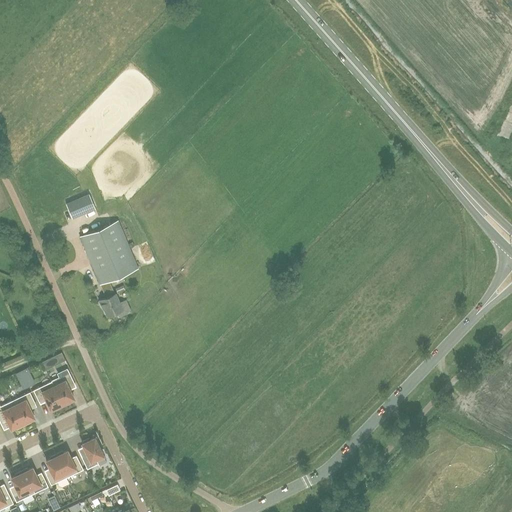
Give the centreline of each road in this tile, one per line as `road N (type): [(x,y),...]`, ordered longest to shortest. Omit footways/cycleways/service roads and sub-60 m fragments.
road 1 (track): [(232,511),(161,469),(124,435),(0,170)]
road 2 (tertiary): [(474,317),(325,471),(242,511)]
road 3 (primary): [(439,164),(294,0)]
road 4 (residential): [(141,511),(93,409),(0,455)]
